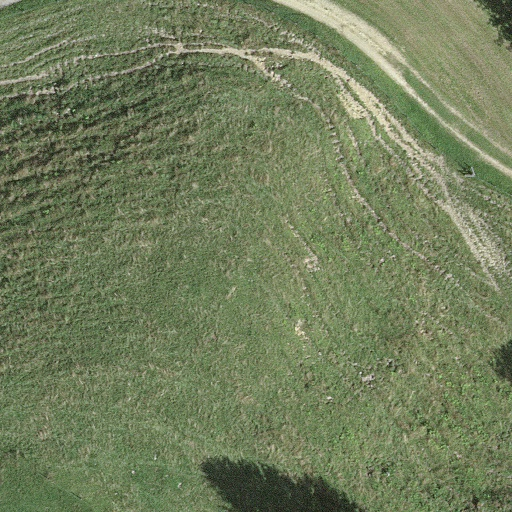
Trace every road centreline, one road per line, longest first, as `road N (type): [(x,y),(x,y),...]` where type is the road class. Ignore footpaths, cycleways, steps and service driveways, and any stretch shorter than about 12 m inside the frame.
road 1 (track): [(303,0),(356,29),(511,171)]
road 2 (track): [(452,118),(457,203),(511,293)]
